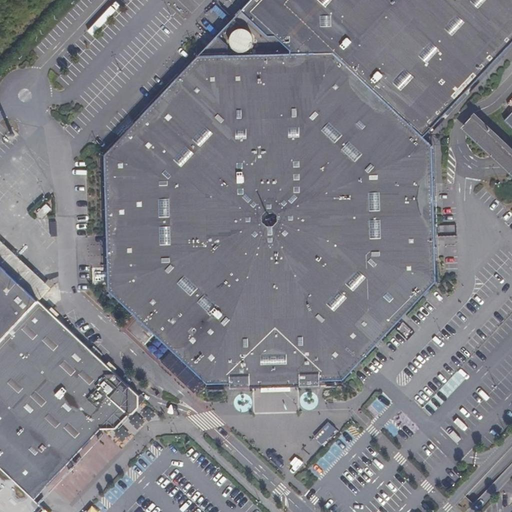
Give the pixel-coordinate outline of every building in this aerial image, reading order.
[(511,0),(251,0),(241,11),(270,36),(291,35),(290,52),(228,54),(229,46),(218,35),(104,155),(109,290),(207,382),(231,382),(232,388),(320,387),(318,380),(343,380),(436,278),(432,146),(424,136),(462,97),(511,43),(511,0)] [(41,217),(53,210),(49,204),(38,211),(41,217)] [(38,287),(0,246),(0,275),(8,284),(26,301),(38,287)] [(0,511),(30,511),(26,506),(32,500),(85,446),(95,437),(109,437),(122,424),(124,424),(132,418),(131,405),(104,377),(46,321),(8,284),(0,275),(0,511)] [(369,408),(376,414),(389,401),(382,394),(369,408)]
